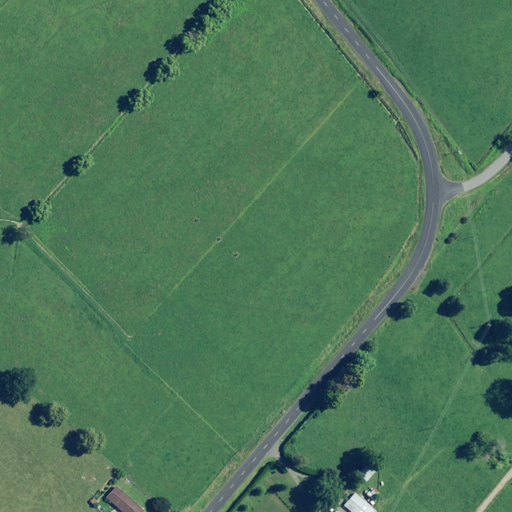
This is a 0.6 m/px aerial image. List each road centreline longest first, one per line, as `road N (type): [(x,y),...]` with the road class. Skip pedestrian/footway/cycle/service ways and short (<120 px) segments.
road 1 (unclassified): [(434,192),(410,277),(212,511)]
road 2 (unclassified): [(322,0),(411,115),(434,192)]
